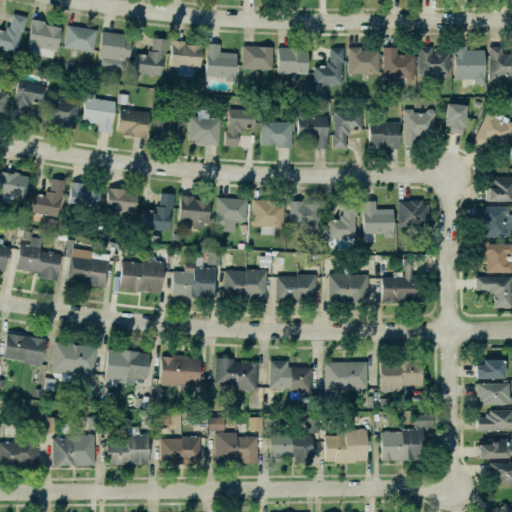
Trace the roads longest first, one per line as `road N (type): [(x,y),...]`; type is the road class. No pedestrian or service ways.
road 1 (residential): [(0,296),(217,324),(511,330)]
road 2 (residential): [(0,492),(449,488)]
road 3 (residential): [(0,138),(221,170),(446,174)]
road 4 (residential): [(511,22),(285,24),(69,0)]
road 5 (residential): [(449,488),(446,174)]
